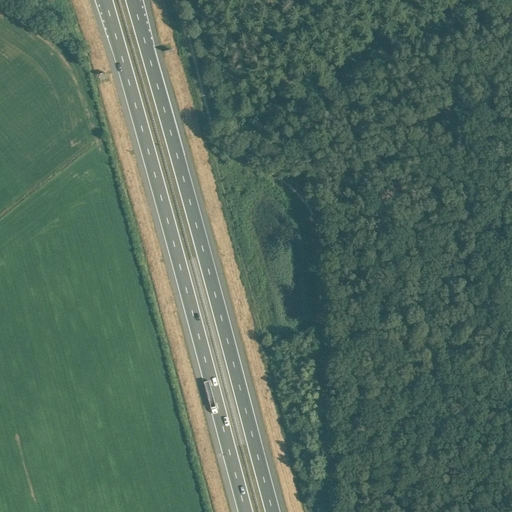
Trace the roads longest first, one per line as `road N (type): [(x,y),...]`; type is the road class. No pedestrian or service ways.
road 1 (track): [(181,0),(217,135),(290,187),(312,213),(336,511)]
road 2 (motorway): [(105,0),(246,511)]
road 3 (motorway): [(273,511),(132,0)]
